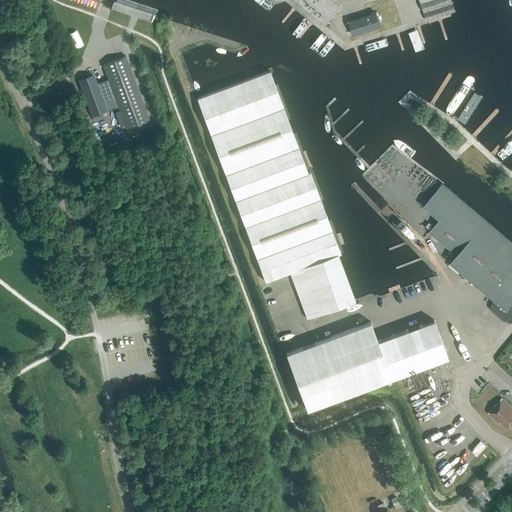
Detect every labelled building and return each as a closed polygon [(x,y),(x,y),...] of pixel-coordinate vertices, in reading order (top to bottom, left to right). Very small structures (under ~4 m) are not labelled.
[(424,12),(453,2),(451,0),(429,0),(421,3),(424,12)] [(427,20),(455,11),(453,2),(424,12),(427,20)] [(354,34),(380,26),(376,13),(349,21),(354,34)] [(126,56),(103,64),(127,128),(149,120),(126,56)] [(270,71),(198,98),(197,98),(265,281),(290,272),(307,318),(355,300),(338,254),(341,253),(310,172),(308,172),(308,173),(270,71)] [(93,76),(79,81),(82,88),(92,116),(119,106),(109,79),(95,83),(93,76)] [(511,316),(511,314),(511,241),(443,183),(424,206),(440,219),(429,232),(457,255),(451,262),(494,298),(491,302),(491,307),(505,318),(508,318),(511,316)] [(448,358),(433,320),(377,341),(370,323),(285,354),(307,411),(401,376),(448,358)] [(508,429),(511,424),(511,409),(511,408),(511,407),(502,398),(489,413),(499,423),(500,422),(508,429)] [(388,511),(387,509),(386,510),(383,503),(377,505),(380,511),(388,511)]
